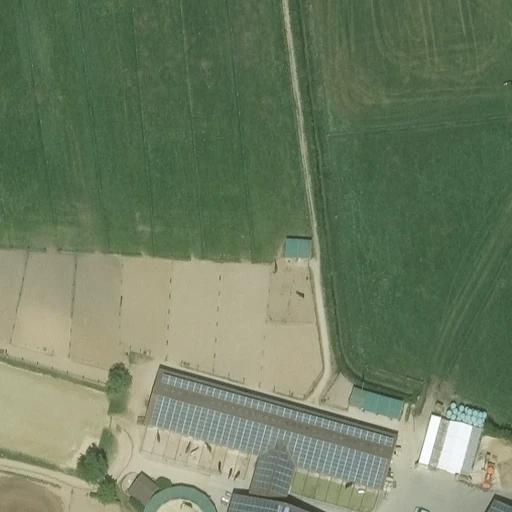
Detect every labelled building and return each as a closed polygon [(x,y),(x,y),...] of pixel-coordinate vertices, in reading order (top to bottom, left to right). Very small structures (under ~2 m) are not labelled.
[(288,243),(288,263),(313,263),(314,244),(288,243)] [(394,444),(161,379),(147,428),(380,494),(394,444)] [(364,415),(400,426),(406,406),(370,395),(364,415)] [(460,429),(447,476),(471,482),(484,435),(460,429)] [(148,509),(161,490),(144,477),(130,496),(148,509)] [(193,496),(180,493),(166,495),(155,502),(146,511),(145,511),(211,511),(204,503),(193,496)]
